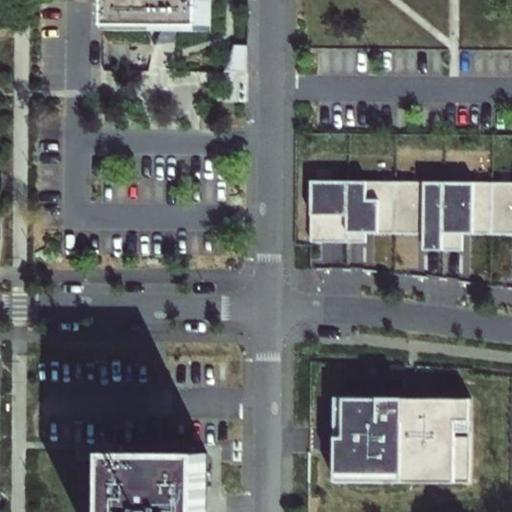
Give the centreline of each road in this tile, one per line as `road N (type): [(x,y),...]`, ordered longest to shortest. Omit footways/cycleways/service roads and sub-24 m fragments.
road 1 (residential): [(272,0),(269,308)]
road 2 (residential): [(0,305),(269,308)]
road 3 (residential): [(511,329),(269,308)]
road 4 (residential): [(269,308),(266,511)]
